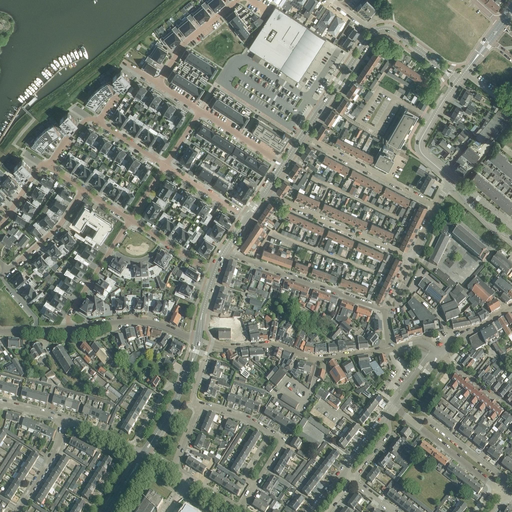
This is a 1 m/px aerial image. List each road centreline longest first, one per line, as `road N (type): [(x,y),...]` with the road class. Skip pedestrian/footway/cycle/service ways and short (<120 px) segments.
road 1 (residential): [(209,342),(279,345),(319,358),(390,349)]
road 2 (residential): [(385,310),(224,251)]
road 3 (residential): [(263,193),(411,257)]
road 4 (residential): [(436,205),(303,134)]
road 5 (residential): [(68,329),(139,321),(198,339)]
road 6 (tertiary): [(452,179),(419,144),(459,79)]
road 7 (tertiary): [(303,134),(374,32)]
road 8 (residential): [(501,490),(501,476),(429,420),(414,422)]
